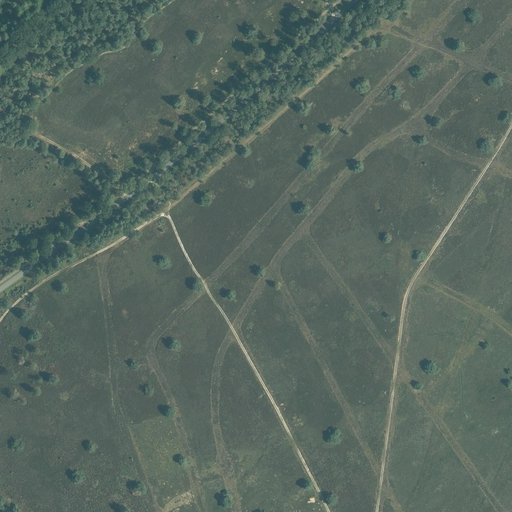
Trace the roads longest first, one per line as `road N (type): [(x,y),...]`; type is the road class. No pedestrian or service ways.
road 1 (tertiary): [(0,289),(186,150),(354,0)]
road 2 (track): [(511,125),(408,288),(376,511)]
road 3 (track): [(328,511),(165,210)]
road 4 (track): [(154,218),(405,0)]
road 5 (track): [(173,0),(126,46),(75,68),(14,122)]
road 6 (track): [(0,320),(51,276),(154,218)]
road 7 (track): [(154,218),(81,160),(14,122)]
